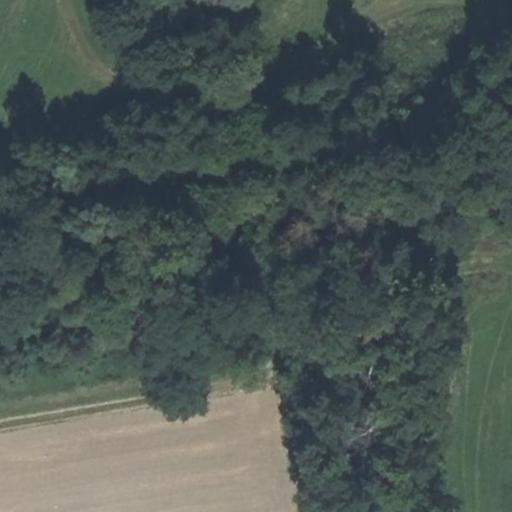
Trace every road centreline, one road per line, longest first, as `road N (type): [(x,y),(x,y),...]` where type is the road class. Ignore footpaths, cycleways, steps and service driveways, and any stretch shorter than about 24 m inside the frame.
road 1 (track): [(0,424),(209,382),(273,361),(326,315),(511,230)]
road 2 (track): [(72,0),(106,61),(155,99),(209,113),(248,103),(285,0)]
